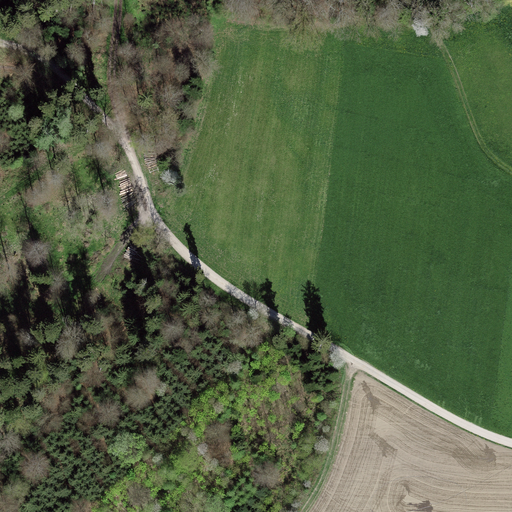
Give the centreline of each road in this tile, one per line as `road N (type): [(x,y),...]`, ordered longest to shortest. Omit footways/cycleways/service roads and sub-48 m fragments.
road 1 (track): [(351,360),(220,282),(177,244),(159,223),(125,142),(46,60),(0,41)]
road 2 (track): [(511,167),(492,154),(472,120),(418,0)]
road 3 (track): [(351,360),(457,421),(511,442)]
road 4 (track): [(351,360),(327,468),(302,511)]
road 5 (track): [(125,142),(112,78),(117,0)]
